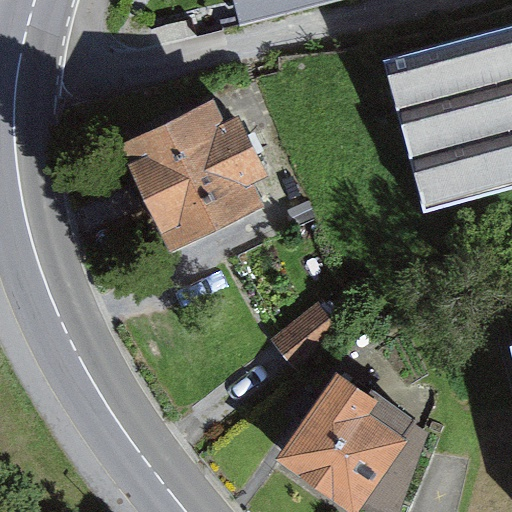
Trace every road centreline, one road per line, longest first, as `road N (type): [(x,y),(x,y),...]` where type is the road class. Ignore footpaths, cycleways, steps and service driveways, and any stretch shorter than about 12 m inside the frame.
road 1 (secondary): [(36,0),(16,95),(14,168),(36,252),(90,379),(186,511)]
road 2 (residential): [(93,0),(87,60),(94,72),(111,76),(439,0)]
